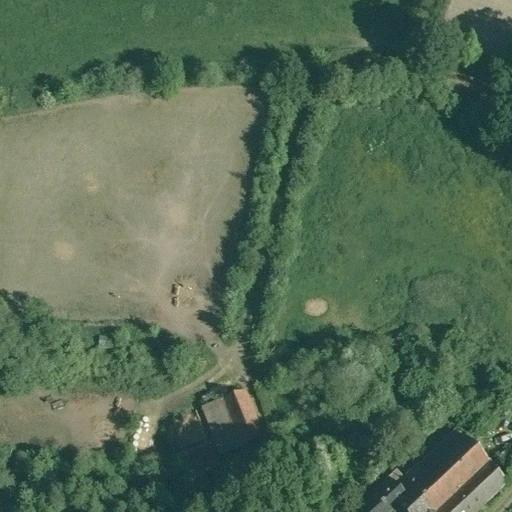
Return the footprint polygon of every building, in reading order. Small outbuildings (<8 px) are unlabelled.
[(260,443),(244,394),(200,409),(216,457),(260,443)] [(454,432),(402,481),(431,511),(476,511),(505,486),(454,432)] [(208,443),(174,457),(184,482),(218,469),(208,443)] [(246,458),(229,465),(236,483),(253,476),(246,458)] [(399,511),(431,511),(402,481),(395,474),(356,511),(398,511),(399,511)]
